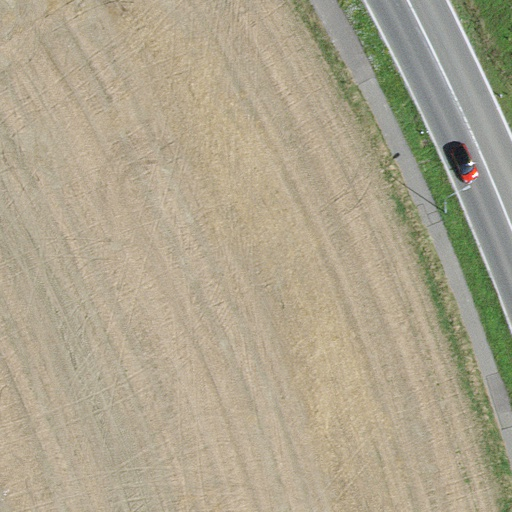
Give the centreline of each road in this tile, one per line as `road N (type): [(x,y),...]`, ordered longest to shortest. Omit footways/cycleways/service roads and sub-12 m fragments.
road 1 (track): [(511,484),(463,291),(321,0)]
road 2 (primary): [(511,228),(404,0)]
